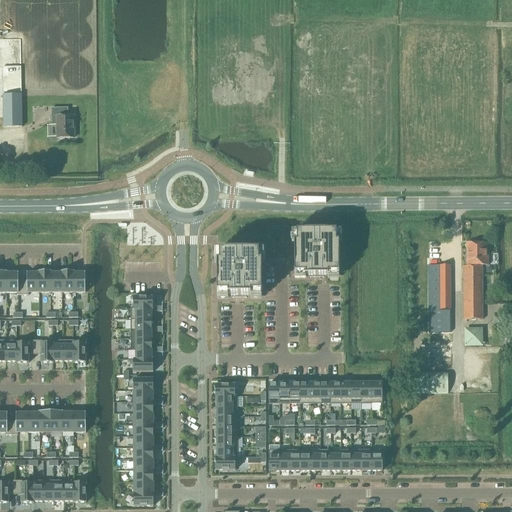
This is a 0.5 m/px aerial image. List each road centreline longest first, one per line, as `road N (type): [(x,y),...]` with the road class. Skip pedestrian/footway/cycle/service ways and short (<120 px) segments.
road 1 (residential): [(201,492),(511,492)]
road 2 (unknown): [(451,204),(452,380)]
road 3 (residential): [(200,360),(192,217)]
road 4 (residential): [(180,218),(174,360)]
road 5 (residential): [(200,360),(335,360)]
road 6 (tertiary): [(267,202),(400,204)]
road 7 (residential): [(174,360),(176,492)]
road 8 (residential): [(201,492),(200,360)]
